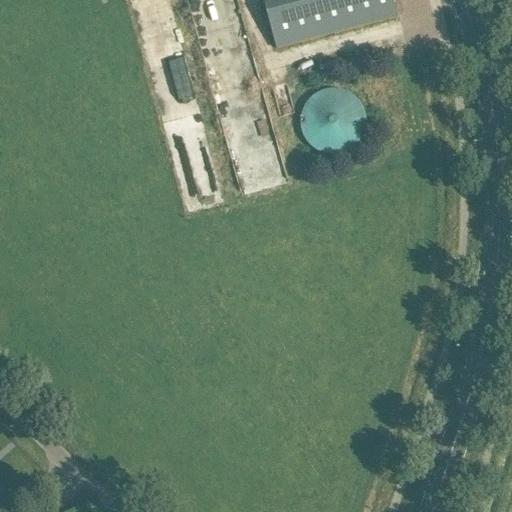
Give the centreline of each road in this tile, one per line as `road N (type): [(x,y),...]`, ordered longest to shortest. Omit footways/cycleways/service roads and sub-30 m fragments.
road 1 (secondary): [(437,511),(472,395),(501,202),(499,83),(475,0)]
road 2 (unclassified): [(0,400),(118,511)]
